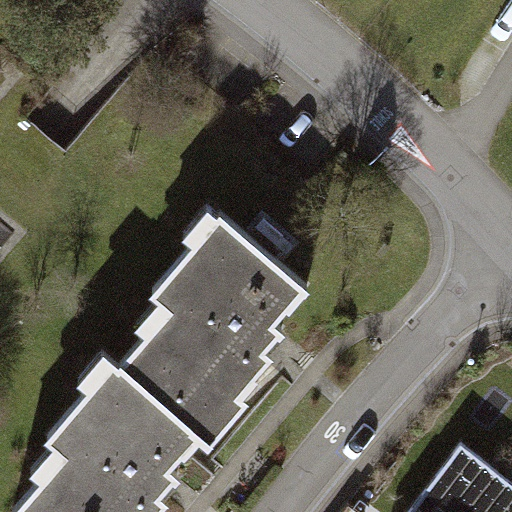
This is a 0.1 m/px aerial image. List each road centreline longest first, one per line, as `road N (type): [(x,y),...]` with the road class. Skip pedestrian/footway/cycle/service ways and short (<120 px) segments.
road 1 (residential): [(282,511),(345,428),(511,244)]
road 2 (residential): [(511,228),(361,75),(268,0)]
